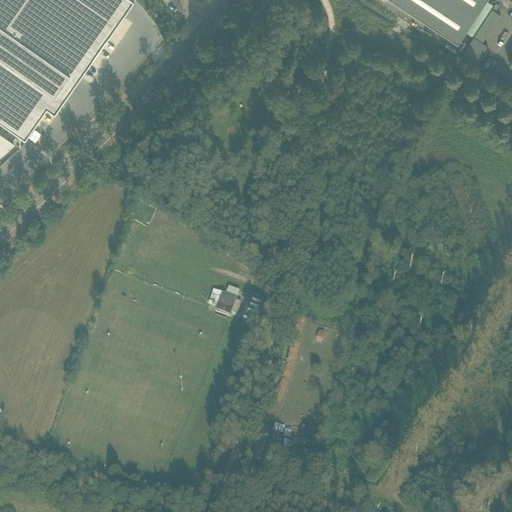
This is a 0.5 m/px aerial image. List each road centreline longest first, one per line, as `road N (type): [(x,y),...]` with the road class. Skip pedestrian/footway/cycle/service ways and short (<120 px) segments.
road 1 (track): [(320,0),(329,9),(327,33),(275,316),(230,454)]
road 2 (primary): [(204,23),(0,228)]
road 3 (track): [(375,489),(389,482),(511,290)]
road 4 (track): [(511,115),(431,61),(327,33)]
road 5 (track): [(375,489),(340,474),(230,454)]
